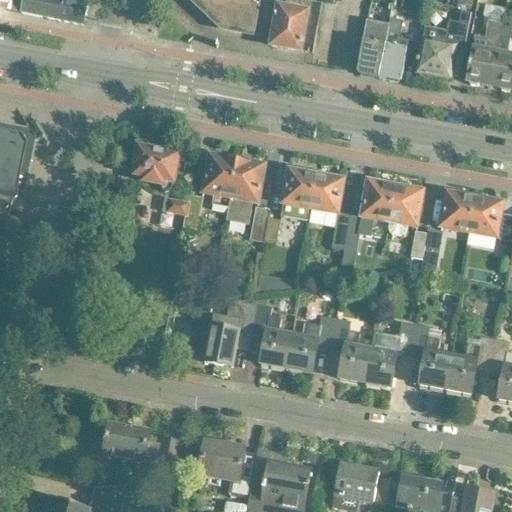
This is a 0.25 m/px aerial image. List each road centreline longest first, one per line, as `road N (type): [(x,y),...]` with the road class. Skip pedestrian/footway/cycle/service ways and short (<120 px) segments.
road 1 (residential): [(511,457),(25,380)]
road 2 (secondary): [(511,152),(99,74)]
road 3 (residential): [(25,380),(99,74)]
